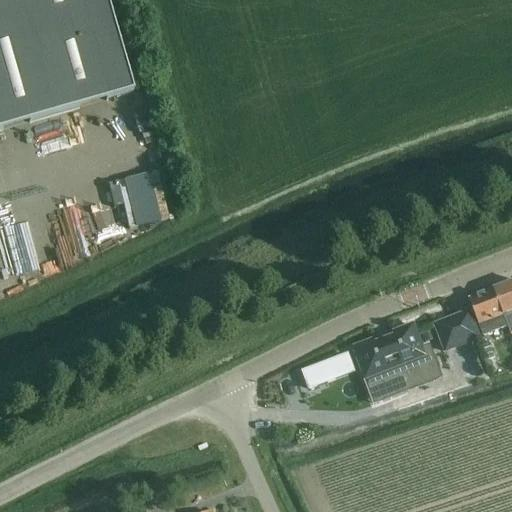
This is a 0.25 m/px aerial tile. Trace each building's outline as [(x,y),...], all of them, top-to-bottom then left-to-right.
[(105,0),(0,0),(0,132),(133,94),(105,0)] [(0,245),(11,242),(0,210),(0,245)] [(511,285),(494,292),(509,329),(511,336),(511,285)] [(494,292),(470,301),(479,327),(483,338),(484,338),(509,329),(494,292)] [(480,340),(470,314),(436,327),(446,353),(480,340)] [(395,334),(396,338),(375,346),(373,343),(354,350),(371,394),(402,382),(407,393),(441,380),(429,348),(423,350),(414,327),(395,334)] [(348,356),(303,374),(310,391),(355,373),(348,356)]
